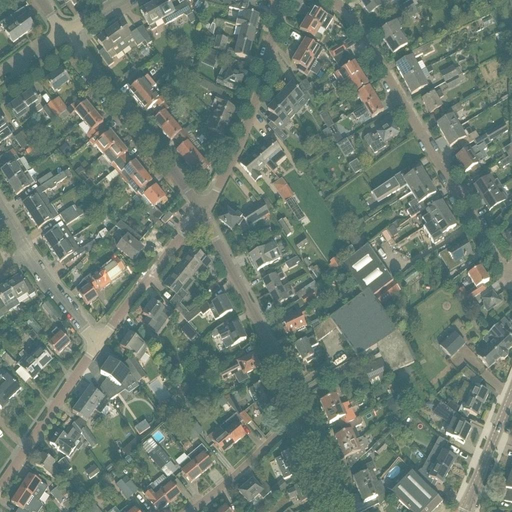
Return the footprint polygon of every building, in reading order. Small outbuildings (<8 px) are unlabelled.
[(165,0),(162,0),(153,6),(161,21),(164,27),(183,16),(178,8),(172,11),(165,0)] [(358,0),(362,5),(368,15),(374,12),(378,17),(388,10),(384,4),(382,6),(377,0),(358,0)] [(387,28),(379,34),(392,55),(401,50),(406,47),(409,45),(401,31),(398,26),(417,14),(414,10),(413,9),(410,3),(409,2),(396,10),(402,19),(396,23),(387,28)] [(186,3),(180,7),(186,18),(192,15),(186,3)] [(229,7),(226,8),(238,11),(235,26),(242,28),(255,31),(258,17),(253,15),(256,3),(240,5),(236,6),(229,7)] [(153,6),(140,12),(151,32),(157,28),(155,25),(161,21),(153,6)] [(312,10),(306,20),(320,29),(325,32),(333,19),(322,13),(321,14),(312,10)] [(19,12),(15,15),(3,22),(8,30),(5,32),(13,44),(33,29),(25,18),(23,19),(19,12)] [(316,35),(320,29),(306,20),(299,31),(318,42),(321,37),(316,35)] [(208,25),(204,27),(213,35),(215,27),(215,25),(212,24),(210,27),(208,25)] [(121,25),(108,34),(122,52),(129,47),(127,45),(132,41),(137,47),(141,45),(144,42),(136,31),(129,36),(121,25)] [(136,31),(144,42),(147,45),(151,43),(142,27),(136,31)] [(255,31),(242,28),(238,42),(251,46),(255,31)] [(122,52),(108,34),(97,42),(105,53),(100,57),(108,68),(114,64),(111,60),(122,52)] [(481,54),(485,61),(506,50),(499,35),(489,40),(493,48),(481,54)] [(217,37),(214,49),(224,52),(224,51),(227,39),(217,37)] [(313,60),(316,62),(322,51),(305,41),(298,52),(313,60)] [(251,46),(238,42),(236,52),(228,50),(227,54),(234,56),(234,57),(247,60),(251,46)] [(342,44),(328,52),(333,59),(346,51),(342,44)] [(430,44),(419,49),(422,55),(423,57),(435,52),(430,44)] [(210,50),(199,64),(213,70),(217,61),(215,61),(218,54),(210,50)] [(346,51),(333,59),(336,64),(349,56),(346,51)] [(316,62),(313,60),(298,52),(292,62),(300,67),(298,71),(307,77),(316,62)] [(349,56),(336,64),(339,70),(340,69),(353,61),(349,56)] [(411,59),(396,67),(404,81),(419,73),(411,59)] [(332,76),(336,82),(331,86),(334,91),(339,88),(361,75),(354,63),(332,76)] [(453,68),(440,74),(445,83),(456,77),(457,77),(454,71),(453,68)] [(183,69),(176,76),(181,81),(188,74),(183,69)] [(222,69),(215,83),(229,89),(229,86),(238,90),(243,78),(234,74),(222,69)] [(54,93),(61,88),(69,82),(61,71),(46,81),(54,93)] [(141,72),(128,83),(133,89),(129,93),(137,103),(155,88),(141,72)] [(419,73),(404,81),(411,96),(427,88),(425,84),(419,73)] [(457,77),(456,77),(459,83),(465,80),(462,74),(457,77)] [(339,88),(334,91),(337,96),(346,90),(349,94),(355,94),(368,86),(361,75),(339,88)] [(456,77),(445,83),(448,89),(460,83),(459,83),(456,77)] [(206,90),(209,84),(204,81),(200,87),(206,90)] [(306,81),(301,84),(300,84),(306,93),(312,89),(306,81)] [(291,86),(278,100),(285,106),(284,107),(290,113),(303,99),(306,103),(310,99),(310,98),(308,95),(306,93),(300,84),(295,90),(291,86)] [(155,88),(137,103),(146,113),(151,109),(154,112),(163,105),(161,103),(164,100),(155,88)] [(369,88),(360,93),(356,95),(363,107),(376,100),(369,88)] [(433,95),(431,96),(422,102),(430,115),(441,108),(437,102),(443,98),(440,92),(434,96),(433,95)] [(30,93),(19,101),(28,114),(31,118),(43,110),(36,101),(30,93)] [(317,94),(310,98),(310,99),(311,100),(313,104),(319,100),(320,99),(317,94)] [(217,96),(213,105),(217,107),(214,117),(229,123),(235,109),(228,106),(230,102),(217,96)] [(278,100),(267,111),(273,116),(268,121),(276,128),(280,132),(289,123),(294,117),(290,113),(284,107),(285,106),(278,100)] [(363,107),(355,112),(352,114),(356,120),(359,118),(367,113),(371,119),(383,112),(376,100),(363,107)] [(19,101),(8,110),(14,118),(20,127),(32,119),(31,118),(28,114),(19,101)] [(48,106),(47,106),(47,107),(48,107),(56,118),(62,114),(54,103),(53,102),(48,106)] [(76,103),(66,112),(70,117),(75,113),(83,123),(94,113),(86,103),(80,108),(76,103)] [(446,120),(436,126),(443,137),(458,128),(455,123),(459,121),(455,115),(463,111),(459,104),(442,114),(446,120)] [(154,112),(155,113),(159,117),(153,122),(161,132),(172,123),(176,119),(171,114),(167,117),(164,114),(168,110),(163,105),(154,112)] [(47,107),(42,110),(51,122),(56,118),(48,107),(47,107)] [(193,110),(189,113),(195,119),(198,116),(193,110)] [(94,113),(83,123),(91,133),(87,136),(90,141),(104,130),(100,125),(103,124),(94,113)] [(327,116),(321,119),(327,129),(333,126),(327,116)] [(214,117),(208,130),(223,137),(229,123),(214,117)] [(172,123),(161,132),(170,142),(174,138),(178,143),(187,135),(184,131),(183,131),(181,133),(172,123)] [(370,136),(364,140),(369,147),(374,155),(386,148),(384,144),(389,141),(398,136),(391,125),(387,127),(388,128),(386,130),(371,138),(370,136)] [(504,125),(485,135),(490,142),(508,132),(504,125)] [(332,138),(333,139),(335,143),(342,140),(333,126),(327,129),(330,133),(332,138)] [(45,138),(48,136),(48,130),(46,127),(40,132),(45,138)] [(458,128),(443,137),(449,148),(459,143),(462,149),(479,139),(475,132),(472,134),(469,129),(465,131),(462,133),(458,128)] [(327,129),(322,132),(327,141),(332,138),(330,133),(327,129)] [(90,141),(89,142),(93,148),(95,146),(103,156),(119,143),(110,133),(108,135),(104,130),(90,141)] [(28,148),(31,145),(33,144),(24,132),(19,136),(28,148)] [(187,135),(178,143),(182,148),(176,153),(185,163),(196,153),(201,149),(196,144),(191,135),(188,137),(187,135)] [(28,148),(19,136),(15,139),(23,151),(25,150),(28,148)] [(270,139),(255,152),(266,165),(266,166),(269,169),(272,173),(278,168),(271,161),(281,152),(270,139)] [(347,139),(336,146),(345,159),(355,153),(347,139)] [(119,143),(103,156),(115,171),(129,160),(125,155),(127,153),(119,143)] [(31,145),(28,148),(25,150),(28,154),(34,149),(31,145)] [(65,145),(58,152),(62,158),(70,151),(65,145)] [(468,152),(456,159),(465,173),(470,170),(472,173),(475,174),(478,172),(479,169),(477,165),(473,158),(486,150),(483,145),(476,148),(476,147),(475,148),(469,152),(468,152)] [(255,152),(240,165),(255,183),(261,177),(258,173),(266,166),(266,165),(255,152)] [(196,153),(185,163),(193,173),(198,168),(202,173),(215,162),(210,157),(204,163),(196,153)] [(2,157),(0,158),(0,166),(3,164),(10,160),(7,154),(2,157)] [(511,155),(500,163),(499,163),(502,168),(503,168),(511,162),(511,155)] [(16,156),(11,159),(14,164),(19,161),(16,156)] [(129,160),(115,171),(127,186),(143,173),(135,162),(132,164),(129,160)] [(14,164),(1,173),(9,185),(27,173),(19,161),(14,164)] [(349,166),(355,175),(363,170),(357,161),(349,166)] [(82,168),(76,173),(78,176),(80,175),(81,174),(84,171),(82,168)] [(392,179),(371,194),(377,204),(399,191),(406,186),(411,193),(428,183),(420,171),(408,178),(404,172),(408,170),(408,169),(392,179)] [(68,170),(63,173),(67,179),(72,176),(68,170)] [(27,173),(9,185),(16,196),(36,183),(33,178),(31,179),(27,173)] [(35,198),(23,206),(30,218),(49,206),(48,205),(49,203),(45,196),(42,196),(41,195),(45,193),(48,191),(51,191),(56,188),(56,185),(67,179),(63,173),(54,179),(48,183),(41,187),(32,193),(35,198)] [(143,173),(127,186),(128,185),(136,195),(135,196),(140,201),(153,189),(149,185),(151,183),(143,173)] [(50,174),(38,182),(41,187),(48,183),(54,179),(50,174)] [(78,176),(77,177),(78,179),(81,182),(83,184),(87,181),(81,174),(80,175),(78,176)] [(483,183),(474,188),(474,189),(475,188),(482,200),(501,188),(496,181),(493,183),(488,177),(483,180),(484,182),(483,183)] [(411,209),(406,212),(411,219),(431,207),(430,206),(426,209),(422,203),(435,195),(428,183),(411,193),(415,200),(408,205),(411,209)] [(287,186),(277,193),(285,203),(291,198),(294,197),(287,186)] [(94,196),(98,193),(94,188),(90,192),(94,196)] [(141,202),(139,203),(144,210),(150,217),(147,220),(152,224),(154,226),(158,222),(163,216),(162,215),(162,216),(156,211),(155,212),(153,210),(154,209),(153,208),(161,202),(163,204),(166,201),(155,188),(153,189),(140,201),(141,202)] [(501,188),(482,200),(489,211),(489,212),(501,204),(504,202),(507,208),(509,207),(509,206),(511,204),(511,196),(508,199),(501,188)] [(291,198),(285,203),(298,223),(305,219),(291,198)] [(261,204),(268,215),(270,214),(274,211),(267,200),(261,204)] [(268,215),(261,204),(240,217),(236,214),(234,217),(227,211),(219,221),(231,231),(236,225),(238,226),(243,220),(248,228),(268,215)] [(441,204),(416,219),(422,229),(447,214),(441,204)] [(49,206),(30,218),(31,219),(38,230),(51,222),(58,217),(50,205),(49,206)] [(72,208),(59,216),(63,221),(75,213),(72,208)] [(506,209),(506,210),(499,217),(503,222),(511,212),(511,208),(508,208),(507,208),(506,209)] [(75,213),(63,221),(66,226),(79,218),(75,213)] [(169,213),(161,221),(165,225),(173,217),(169,213)] [(447,214),(422,229),(433,246),(443,239),(441,236),(455,227),(447,214)] [(282,220),(278,223),(286,237),(291,234),(282,220)] [(142,240),(127,228),(120,222),(115,227),(123,233),(119,237),(124,241),(117,250),(133,262),(142,250),(137,246),(142,240)] [(158,222),(154,226),(158,230),(162,226),(158,222)] [(392,226),(386,231),(391,239),(398,235),(395,229),(392,226)] [(64,227),(45,240),(50,248),(52,252),(72,239),(64,227)] [(72,239),(52,252),(53,253),(60,264),(67,259),(69,263),(84,254),(86,257),(97,246),(94,242),(82,250),(81,249),(79,250),(72,239)] [(269,241),(263,244),(254,249),(255,249),(257,248),(260,252),(250,258),(257,272),(271,265),(271,264),(279,260),(269,241)] [(306,241),(296,248),(297,250),(298,251),(308,244),(306,241)] [(456,245),(447,250),(438,256),(441,255),(447,266),(445,267),(449,274),(464,264),(462,260),(472,254),(465,242),(457,247),(456,245)] [(367,246),(362,250),(358,253),(341,267),(363,295),(368,291),(372,298),(393,282),(367,246)] [(193,250),(178,268),(191,278),(201,265),(207,270),(211,264),(193,250)] [(297,257),(284,264),(287,270),(288,271),(301,264),(297,257)] [(124,270),(118,262),(116,259),(113,261),(114,262),(111,264),(112,265),(102,273),(111,284),(121,276),(119,274),(124,270)] [(306,259),(302,262),(307,268),(311,266),(306,259)] [(80,263),(75,268),(79,271),(83,266),(80,263)] [(312,267),(309,269),(315,279),(319,277),(312,267)] [(171,293),(175,295),(169,303),(184,319),(187,315),(189,314),(179,303),(186,295),(181,290),(191,278),(178,268),(164,286),(171,293)] [(480,268),(472,273),(467,275),(475,288),(468,292),(473,299),(485,290),(482,285),(488,282),(487,280),(488,279),(488,277),(487,275),(485,274),(484,275),(480,268)] [(90,275),(83,280),(89,287),(93,293),(98,289),(100,292),(111,284),(102,273),(93,279),(90,275)] [(274,277),(271,278),(262,283),(269,295),(281,289),(277,283),(284,279),(281,274),(275,278),(274,277)] [(27,295),(29,298),(34,294),(26,280),(20,284),(18,279),(7,286),(16,302),(27,295)] [(83,280),(79,285),(74,289),(78,295),(87,307),(98,299),(93,293),(89,287),(83,280)] [(400,292),(393,282),(372,298),(380,308),(400,292)] [(215,283),(207,290),(204,292),(209,297),(219,289),(215,283)] [(307,296),(318,289),(314,283),(303,290),(307,296)] [(0,311),(5,308),(8,313),(19,306),(16,302),(7,286),(0,290),(0,311)] [(281,289),(269,295),(275,308),(287,301),(287,300),(293,297),(291,292),(287,286),(281,289)] [(318,289),(307,296),(301,300),(305,306),(322,295),(318,289)] [(368,291),(363,295),(321,325),(303,339),(304,341),(305,340),(306,342),(313,338),(316,344),(336,329),(357,358),(376,347),(382,359),(389,376),(404,369),(411,366),(413,365),(401,339),(397,332),(380,308),(372,298),(368,291)] [(502,302),(498,296),(496,298),(492,292),(481,299),(486,305),(491,301),(495,307),(502,302)] [(466,294),(460,298),(465,304),(471,300),(466,294)] [(224,298),(216,303),(212,305),(209,307),(206,303),(198,310),(203,316),(210,311),(215,321),(232,313),(224,298)] [(480,311),(472,300),(466,304),(474,315),(480,311)] [(143,325),(152,332),(157,325),(155,323),(159,317),(166,323),(171,316),(152,302),(143,315),(148,319),(143,325)] [(42,307),(48,314),(54,323),(59,319),(47,303),(42,307)] [(306,309),(300,312),(291,316),(292,319),(283,323),(286,329),(284,330),(286,335),(288,334),(289,336),(298,331),(309,326),(305,319),(310,317),(306,309)] [(492,323),(487,328),(490,331),(487,334),(494,342),(495,341),(506,353),(511,347),(511,341),(505,333),(510,328),(503,320),(495,327),(492,323)] [(190,342),(196,336),(186,325),(180,331),(190,342)] [(226,332),(222,334),(219,328),(215,330),(211,334),(214,339),(218,337),(225,350),(246,340),(238,325),(225,331),(226,332)] [(57,356),(70,344),(60,334),(56,330),(51,334),(56,339),(48,346),(57,356)] [(34,345),(25,354),(27,357),(41,371),(51,362),(42,353),(47,348),(32,331),(26,336),(34,345)] [(147,347),(137,340),(129,334),(120,347),(133,357),(133,358),(132,359),(124,365),(137,383),(145,378),(136,364),(144,353),(144,352),(147,347)] [(454,334),(440,348),(451,359),(466,346),(454,334)] [(304,341),(294,347),(303,363),(305,361),(306,363),(307,364),(315,360),(311,353),(316,347),(318,347),(316,344),(313,338),(306,342),(305,340),(304,341)] [(495,341),(494,342),(477,357),(488,370),(499,359),(501,361),(503,361),(507,358),(507,355),(506,353),(495,341)] [(22,361),(17,366),(21,369),(25,373),(31,380),(32,381),(41,371),(27,357),(25,354),(23,352),(18,356),(22,361)] [(228,370),(219,375),(222,382),(234,376),(238,385),(248,380),(246,375),(258,368),(252,357),(246,361),(242,352),(226,367),(228,370)] [(6,355),(2,360),(10,369),(15,364),(6,355)] [(382,360),(364,368),(369,382),(379,378),(380,382),(389,378),(389,376),(382,360)] [(110,361),(100,374),(122,390),(134,381),(130,374),(110,361)] [(411,366),(404,369),(404,370),(407,376),(414,372),(411,366)] [(476,378),(479,380),(465,369),(460,374),(472,384),(476,378)] [(4,373),(0,377),(0,409),(1,410),(2,409),(8,403),(8,402),(21,390),(14,383),(13,383),(7,376),(4,373)] [(179,384),(172,388),(184,405),(190,399),(179,384)] [(248,392),(254,404),(257,403),(271,397),(268,392),(269,391),(266,385),(265,385),(265,384),(259,387),(259,386),(257,387),(258,387),(248,392)] [(487,394),(471,386),(465,398),(482,405),(484,400),(485,400),(488,396),(487,395),(487,394)] [(90,389),(81,401),(95,411),(100,415),(110,401),(106,396),(100,387),(96,393),(90,389)] [(336,389),(332,391),(323,394),(325,400),(320,403),(324,414),(340,407),(345,405),(341,394),(339,395),(336,389)] [(113,391),(106,396),(110,401),(117,397),(113,391)] [(461,392),(457,401),(464,405),(459,415),(460,416),(467,419),(469,414),(476,417),(482,405),(465,398),(464,397),(461,392)] [(231,399),(225,402),(231,408),(238,417),(242,414),(234,397),(231,399)] [(273,403),(271,397),(257,403),(260,409),(265,415),(269,413),(269,414),(271,413),(270,413),(276,410),(276,409),(274,402),(273,403)] [(396,398),(391,400),(397,412),(402,410),(396,398)] [(95,411),(81,401),(72,413),(86,423),(95,411)] [(450,402),(446,407),(454,413),(458,408),(450,402)] [(445,436),(451,438),(457,441),(457,442),(463,445),(471,429),(453,421),(456,416),(440,404),(439,404),(441,405),(433,416),(441,420),(449,426),(445,436)] [(162,405),(157,410),(159,413),(161,415),(167,411),(162,405)] [(340,407),(324,414),(329,425),(337,421),(340,428),(351,423),(358,419),(357,416),(354,415),(350,416),(348,417),(345,418),(340,407)] [(401,410),(395,416),(400,420),(406,414),(401,410)] [(246,426),(251,422),(244,413),(242,414),(238,417),(246,426)] [(351,423),(340,428),(343,434),(335,438),(339,449),(355,442),(360,440),(355,428),(361,426),(362,423),(360,418),(358,419),(351,423)] [(230,422),(220,430),(233,445),(244,436),(235,426),(233,427),(230,422)] [(190,428),(197,436),(202,432),(195,423),(190,428)] [(59,432),(49,445),(57,451),(58,452),(68,459),(72,455),(73,453),(76,449),(73,447),(82,434),(81,433),(79,430),(73,424),(70,429),(69,428),(63,436),(59,432)] [(85,428),(80,432),(92,449),(98,445),(85,428)] [(197,436),(190,428),(185,432),(193,441),(197,436)] [(233,445),(220,430),(219,429),(209,438),(223,454),(233,445)] [(135,439),(130,443),(135,449),(139,446),(135,439)] [(355,442),(339,449),(344,460),(351,457),(352,459),(351,460),(355,465),(366,455),(364,451),(367,450),(366,448),(367,448),(367,445),(365,442),(364,440),(363,440),(362,439),(360,440),(355,442)] [(439,439),(435,446),(443,451),(447,443),(439,439)] [(146,444),(141,448),(148,456),(153,453),(146,444)] [(382,444),(374,452),(378,456),(387,448),(382,444)] [(158,448),(153,453),(165,467),(170,463),(158,448)] [(282,458),(275,461),(283,480),(290,477),(291,477),(301,473),(298,466),(300,465),(299,465),(298,462),(298,461),(296,457),(297,457),(295,453),(294,453),(294,452),(294,451),(281,457),(282,457),(282,458)] [(148,456),(148,457),(160,471),(165,467),(153,453),(148,456)] [(198,453),(189,460),(201,475),(212,466),(203,455),(201,457),(198,453)] [(442,453),(435,466),(448,473),(455,460),(442,453)] [(183,455),(174,461),(178,466),(187,460),(183,455)] [(55,464),(51,461),(42,456),(35,467),(53,479),(57,473),(51,469),(55,464)] [(64,459),(58,464),(66,474),(72,470),(71,469),(64,459)] [(201,475),(189,460),(181,468),(184,471),(181,473),(190,484),(201,475)] [(358,492),(378,483),(372,472),(375,470),(372,463),(362,468),(363,469),(358,472),(360,476),(353,479),(358,492)] [(430,463),(426,470),(423,475),(429,478),(428,479),(441,486),(448,473),(435,466),(430,463)] [(93,470),(86,474),(90,480),(100,473),(94,465),(91,468),(93,470)] [(412,474),(411,474),(407,470),(387,490),(391,495),(412,474)] [(113,473),(107,478),(110,481),(116,476),(113,473)] [(428,492),(423,486),(412,474),(391,495),(408,511),(429,511),(434,507),(436,509),(442,503),(440,501),(428,492)] [(48,488),(38,482),(29,476),(20,490),(32,497),(31,498),(38,502),(39,502),(48,488)] [(156,488),(155,489),(169,505),(179,496),(174,490),(176,488),(169,479),(168,478),(167,479),(165,481),(156,488)] [(272,492),(271,492),(271,491),(263,481),(257,486),(252,481),(239,493),(248,504),(258,496),(262,500),(272,492)] [(282,481),(271,491),(271,492),(272,492),(276,497),(287,487),(282,481)] [(125,487),(121,482),(116,487),(127,500),(132,496),(125,487)] [(129,482),(125,486),(125,487),(132,496),(137,492),(129,482)] [(380,482),(378,483),(358,492),(363,504),(381,497),(385,493),(380,482)] [(292,490),(286,493),(290,501),(295,498),(297,497),(300,505),(314,498),(308,483),(299,487),(292,490)] [(149,493),(144,497),(145,498),(156,511),(159,511),(169,505),(155,489),(156,488),(152,485),(146,489),(149,493)] [(60,486),(55,489),(63,498),(67,495),(60,486)] [(55,489),(50,494),(51,495),(60,506),(66,502),(63,498),(55,489)] [(20,490),(11,504),(19,509),(17,511),(39,511),(43,507),(39,502),(38,502),(31,498),(32,497),(20,490)] [(86,496),(81,500),(82,500),(84,503),(85,504),(90,500),(86,496)] [(90,500),(85,504),(89,509),(94,504),(90,500)] [(84,503),(79,510),(80,511),(84,511),(89,509),(85,504),(84,503)]
